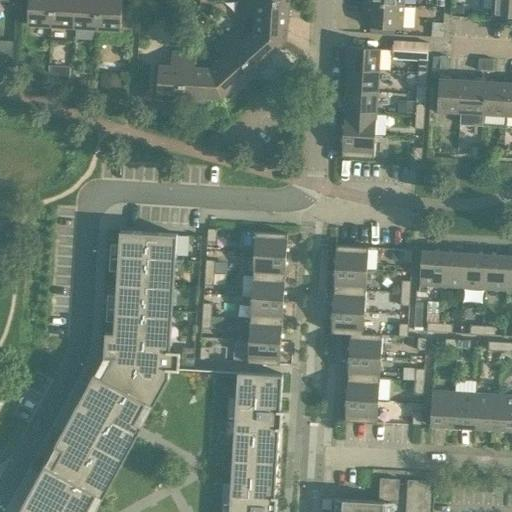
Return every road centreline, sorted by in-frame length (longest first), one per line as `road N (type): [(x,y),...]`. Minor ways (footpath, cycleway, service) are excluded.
road 1 (residential): [(0,497),(76,354),(85,222),(98,199),(135,192),(278,203),(313,185)]
road 2 (residential): [(511,467),(303,454)]
road 3 (residential): [(313,185),(325,0)]
